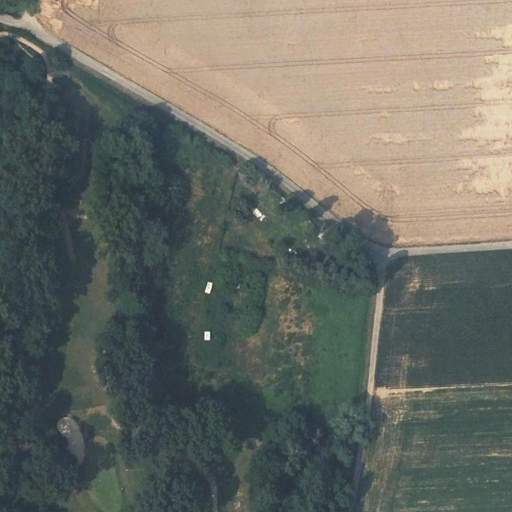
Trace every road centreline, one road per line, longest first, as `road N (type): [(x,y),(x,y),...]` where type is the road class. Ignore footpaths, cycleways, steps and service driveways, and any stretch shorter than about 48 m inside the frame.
road 1 (unclassified): [(0,17),(252,159),(385,252)]
road 2 (unclassified): [(348,511),(385,252)]
road 3 (unclassified): [(385,252),(511,245)]
